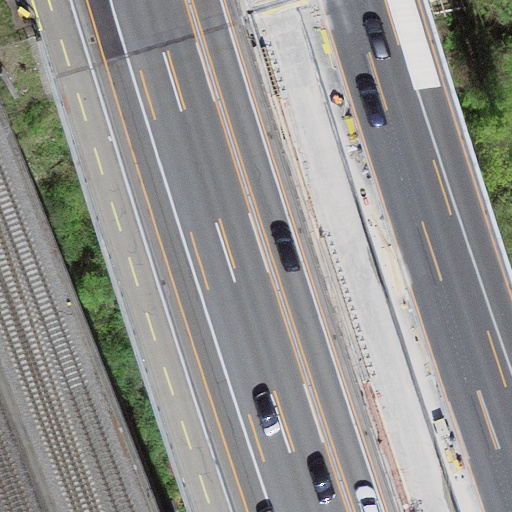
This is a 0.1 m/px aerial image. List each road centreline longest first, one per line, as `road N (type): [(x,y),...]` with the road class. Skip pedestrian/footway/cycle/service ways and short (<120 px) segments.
road 1 (motorway): [(496,511),(334,0)]
road 2 (motorway): [(168,0),(330,511)]
